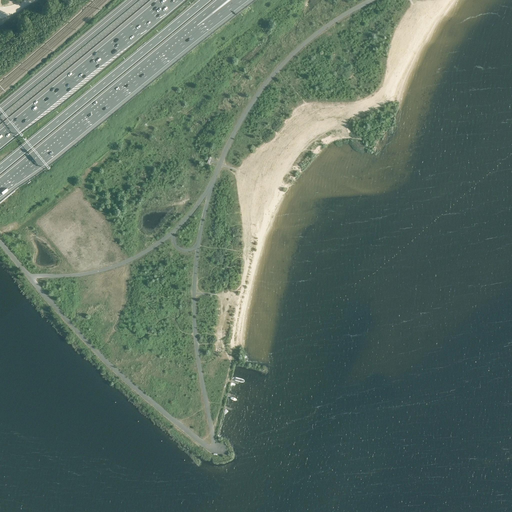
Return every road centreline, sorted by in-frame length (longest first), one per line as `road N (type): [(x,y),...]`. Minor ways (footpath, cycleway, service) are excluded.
road 1 (motorway): [(205,0),(0,167)]
road 2 (motorway): [(0,186),(194,26)]
road 3 (motorway): [(166,0),(0,137)]
road 4 (unclassified): [(0,119),(143,0)]
